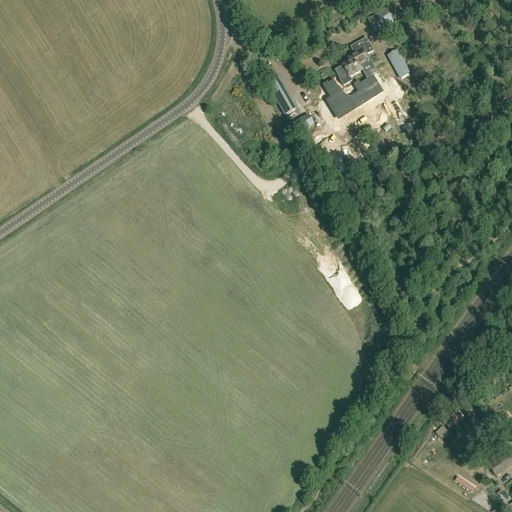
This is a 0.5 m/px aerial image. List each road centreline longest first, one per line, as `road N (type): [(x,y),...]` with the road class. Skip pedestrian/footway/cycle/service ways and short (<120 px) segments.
road 1 (unclassified): [(0,233),(202,90),(221,49),(217,0)]
road 2 (track): [(222,34),(260,55),(353,0)]
